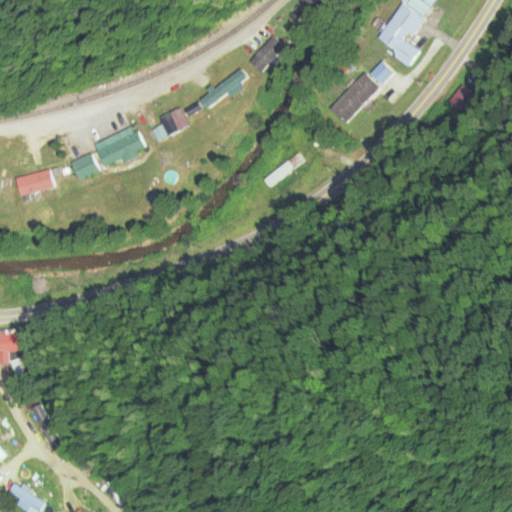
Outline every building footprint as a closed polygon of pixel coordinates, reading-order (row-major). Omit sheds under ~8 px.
[(304,0),(294,10),(307,22),(327,2),(325,0),(304,0)] [(409,65),(419,51),(406,42),(423,18),(402,4),(376,42),(409,65)] [(261,74),(286,49),(274,38),(250,62),(261,74)] [(233,98),(243,88),(241,85),(247,79),(238,69),(202,103),(209,110),(228,92),(233,98)] [(346,125),(379,89),(364,74),(330,111),(346,125)] [(95,145),(98,152),(71,163),(79,181),(157,149),(147,124),(95,145)] [(277,189),(317,161),(310,151),(271,180),(277,189)] [(0,353),(23,351),(21,333),(0,335),(0,353)] [(44,511),(44,499),(30,499),(30,485),(11,485),(11,496),(18,496),(18,511),(44,511)]
